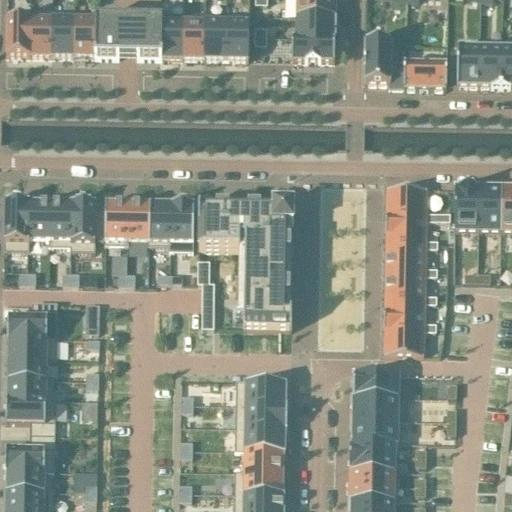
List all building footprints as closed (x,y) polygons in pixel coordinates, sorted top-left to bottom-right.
[(485,0),(480,0),(480,7),(492,9),(493,1),(485,0)] [(267,10),(267,1),(255,1),(255,10),(267,10)] [(296,23),(335,23),(335,2),(297,1),(297,2),(296,23)] [(30,62),(30,17),(7,16),(6,62),(30,62)] [(51,63),(52,17),(30,17),(30,62),(51,63)] [(51,63),(73,63),(74,17),(52,17),(51,63)] [(96,28),(96,18),(74,17),(73,63),(96,63),(96,28)] [(160,30),(159,64),(182,65),(183,19),(160,19),(160,30)] [(183,19),(182,65),(204,65),(204,20),(183,19)] [(204,20),(204,65),(225,66),(226,20),(204,20)] [(226,20),(225,66),(248,66),(249,20),(226,20)] [(296,44),(334,45),(335,23),(296,23),(296,43),(296,44)] [(96,28),(96,63),(159,64),(160,30),(96,28)] [(254,42),(266,43),(267,34),(254,34),(254,42)] [(266,51),(266,43),(254,42),(254,51),(266,51)] [(334,67),(334,45),(296,44),(296,43),(291,43),(291,67),(334,67)] [(363,61),(363,75),(364,75),(364,90),(388,90),(388,94),(404,95),(404,69),(390,68),(391,47),(365,47),(364,61),(363,61)] [(457,52),(456,91),(479,92),(480,52),(457,52)] [(480,52),(479,92),(490,92),(490,93),(500,93),(501,53),(480,52)] [(511,53),(501,53),(500,93),(510,93),(510,92),(511,92),(511,53)] [(404,69),(404,95),(446,95),(446,69),(404,69)] [(454,192),(454,238),(477,238),(478,193),(454,192)] [(478,193),(477,238),(500,239),(501,193),(478,193)] [(511,193),(501,193),(500,239),(511,239),(511,193)] [(386,222),(386,223),(425,224),(425,219),(426,195),(386,194),(386,222)] [(5,207),(4,257),(28,258),(29,246),(28,246),(28,207),(5,207)] [(28,207),(28,246),(29,246),(48,246),(49,246),(50,208),(28,207)] [(48,246),(48,253),(70,254),(71,254),(72,208),(50,208),(49,246),(48,246)] [(70,254),(70,258),(94,259),(95,247),(104,247),(105,217),(95,216),(95,209),(72,208),(71,254),(70,254)] [(104,247),(104,252),(128,252),(128,248),(127,248),(128,209),(105,209),(105,217),(104,247)] [(128,209),(127,248),(128,248),(147,248),(149,248),(149,209),(128,209)] [(147,248),(147,253),(169,253),(170,253),(171,210),(149,209),(149,248),(147,248)] [(169,253),(169,258),(193,258),(193,210),(171,210),(170,253),(169,253)] [(198,212),(198,231),(199,231),(199,257),(239,258),(239,246),(244,246),(243,335),(291,336),(291,318),(289,318),(289,287),(280,287),(281,276),(289,277),(290,274),(281,273),(281,263),(290,263),(290,244),(281,244),(281,233),(290,234),(290,232),(293,232),(293,212),(272,211),(272,214),(211,213),(211,222),(201,222),(201,213),(198,212)] [(425,224),(425,227),(437,228),(437,220),(425,219),(425,224)] [(437,220),(437,228),(449,228),(449,220),(437,220)] [(385,222),(384,239),(386,239),(385,250),(425,251),(425,247),(425,227),(425,224),(386,223),(386,222),(385,222)] [(425,251),(425,255),(437,255),(437,247),(425,247),(425,251)] [(385,250),(385,278),(424,279),(425,275),(425,255),(425,251),(385,250)] [(197,267),(197,290),(202,290),(201,335),(213,335),(214,289),(209,290),(209,267),(197,267)] [(424,279),(424,283),(436,283),(437,275),(425,275),(424,279)] [(157,277),(157,290),(169,290),(170,277),(157,277)] [(170,277),(169,290),(182,290),(182,278),(170,277)] [(385,278),(384,306),(424,306),(424,302),(424,283),(424,279),(385,278)] [(19,279),(19,291),(27,292),(27,279),(19,279)] [(27,279),(27,292),(35,292),(35,279),(27,279)] [(62,280),(62,292),(70,292),(70,280),(62,280)] [(70,280),(70,292),(78,292),(79,280),(70,280)] [(464,280),(464,289),(477,289),(477,280),(464,280)] [(477,280),(477,289),(490,290),(490,280),(477,280)] [(118,281),(118,293),(126,293),(126,281),(118,281)] [(126,281),(126,293),(134,293),(135,281),(126,281)] [(424,306),(424,310),(436,311),(436,302),(424,302),(424,306)] [(383,317),(383,334),(384,334),(384,333),(423,334),(424,330),(424,310),(424,306),(384,306),(384,317),(383,317)] [(7,322),(7,346),(8,346),(8,345),(56,346),(57,310),(31,310),(31,323),(7,322)] [(86,311),(86,323),(99,323),(99,311),(86,311)] [(423,334),(423,338),(435,338),(436,330),(424,330),(423,334)] [(384,334),(384,362),(423,363),(423,338),(423,334),(384,333),(384,334)] [(8,346),(8,365),(46,366),(46,367),(56,367),(56,346),(8,345),(8,346)] [(87,346),(86,354),(99,355),(99,346),(87,346)] [(8,365),(7,386),(46,386),(46,385),(46,367),(46,366),(8,365)] [(86,379),(86,387),(98,387),(98,379),(86,379)] [(353,379),(352,403),(398,404),(398,403),(398,380),(353,379)] [(7,405),(7,406),(53,407),(53,406),(53,385),(46,385),(46,386),(7,386),(7,405)] [(86,387),(86,395),(98,395),(98,387),(86,387)] [(235,388),(235,412),(285,412),(285,411),(286,389),(235,388)] [(447,391),(446,404),(456,404),(456,391),(447,391)] [(180,402),(180,411),(193,411),(193,403),(180,402)] [(352,403),(352,426),(398,427),(397,428),(407,428),(408,403),(398,403),(398,404),(352,403)] [(6,405),(5,429),(29,429),(29,442),(54,442),(55,406),(53,406),(53,407),(7,406),(7,405),(6,405)] [(180,411),(180,419),(193,419),(193,411),(180,411)] [(235,412),(235,434),(285,435),(285,436),(286,436),(287,411),(285,411),(285,412),(235,412)] [(446,416),(446,429),(455,429),(455,416),(446,416)] [(351,448),(351,449),(395,450),(395,451),(397,451),(397,428),(398,427),(352,426),(351,448)] [(446,429),(446,442),(455,442),(455,429),(446,429)] [(235,434),(234,458),(244,458),(244,457),(282,458),(282,459),(285,459),(285,436),(285,435),(235,434)] [(5,455),(5,478),(6,478),(6,477),(44,478),(44,479),(54,479),(54,442),(29,442),(29,455),(5,455)] [(180,448),(180,456),(192,457),(192,448),(180,448)] [(349,448),(349,463),(394,464),(395,451),(395,450),(351,449),(351,448),(349,448)] [(416,453),(416,462),(427,462),(427,454),(416,453)] [(180,456),(179,465),(192,465),(192,457),(180,456)] [(244,478),(243,479),(282,480),(282,459),(282,458),(244,457),(244,458),(244,478)] [(416,462),(416,471),(426,471),(427,462),(416,462)] [(349,463),(349,478),(394,478),(394,464),(349,463)] [(6,478),(5,498),(44,498),(44,497),(44,479),(44,478),(6,477),(6,478)] [(234,478),(233,500),(281,501),(281,500),(282,480),(243,479),(244,478),(234,478)] [(349,478),(348,492),(394,493),(394,478),(349,478)] [(415,482),(415,491),(426,491),(426,482),(415,482)] [(85,489),(85,497),(97,497),(98,489),(85,489)] [(179,491),(179,499),(191,500),(191,491),(179,491)] [(415,491),(415,500),(426,500),(426,491),(415,491)] [(348,492),(348,506),(394,507),(394,493),(348,492)] [(5,498),(5,511),(53,511),(53,497),(44,497),(44,498),(5,498)] [(85,497),(85,505),(97,506),(97,497),(85,497)] [(179,499),(179,508),(191,508),(191,500),(179,499)] [(233,500),(233,511),(283,511),(284,500),(281,500),(281,501),(233,500)]
